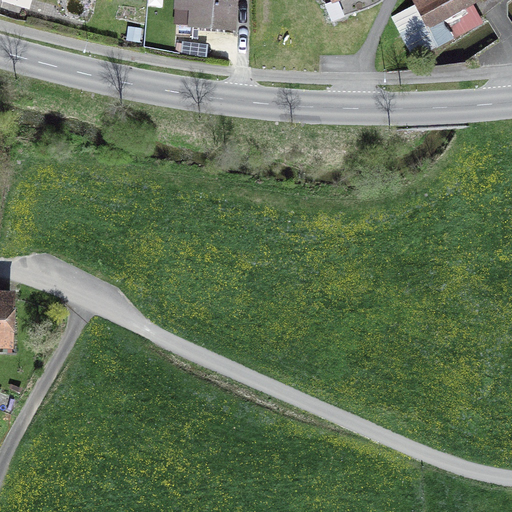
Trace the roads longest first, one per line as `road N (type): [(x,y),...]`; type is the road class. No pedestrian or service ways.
road 1 (unclassified): [(0,267),(438,459),(511,478)]
road 2 (primary): [(511,101),(290,107),(0,51)]
road 3 (track): [(86,300),(0,470)]
